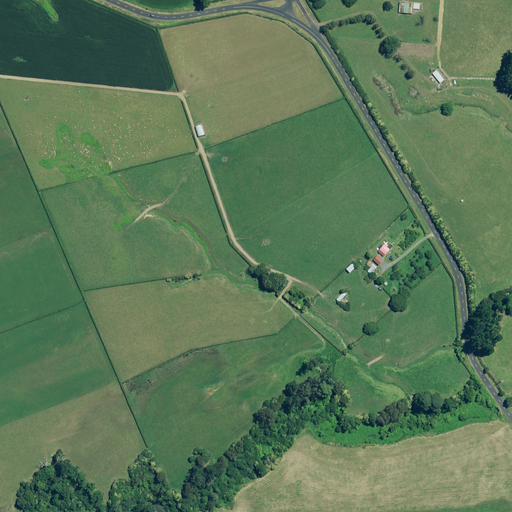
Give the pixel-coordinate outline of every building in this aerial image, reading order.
[(399,13),(412,13),(412,9),(419,9),(420,3),(400,2),(399,13)] [(444,80),(437,70),(433,73),(435,76),(431,79),(433,81),(434,80),(437,84),(439,82),(440,83),(444,80)] [(205,135),(202,125),(195,127),(198,137),(205,135)] [(388,246),(385,243),(378,251),(384,256),(393,246),(390,243),(388,246)] [(384,260),(378,255),(374,260),(379,265),(384,260)] [(377,267),(369,261),(366,264),(370,268),(368,271),(371,274),(377,267)] [(356,267),(352,264),(346,269),(350,273),(356,267)] [(346,294),(344,291),(337,300),(339,302),(346,294)]
